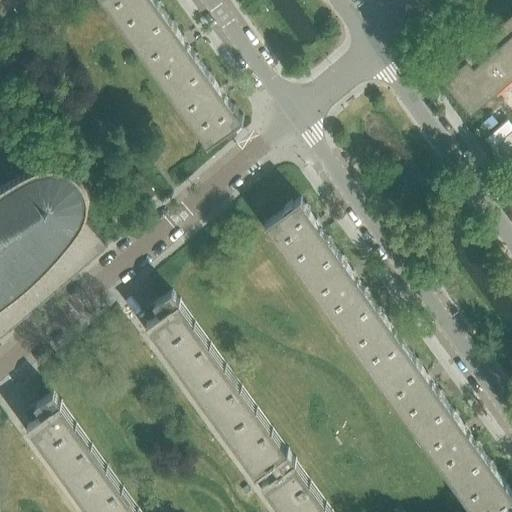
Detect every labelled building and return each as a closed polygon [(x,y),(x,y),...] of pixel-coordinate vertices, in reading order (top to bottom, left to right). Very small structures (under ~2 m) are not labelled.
[(168,14),(157,0),(108,0),(136,38),(168,14)] [(205,65),(183,35),(168,14),(136,38),(172,88),(205,65)] [(511,14),(495,29),(511,48),(511,14)] [(471,107),(511,72),(511,48),(495,29),(455,63),(459,67),(446,78),(471,107)] [(241,115),(220,87),(205,65),(172,88),(209,138),(207,140),(208,141),(229,127),(230,128),(238,123),(237,121),(244,115),(243,114),(241,115)] [(511,122),(508,118),(485,137),(511,168),(511,122)] [(0,336),(108,245),(84,217),(85,214),(87,206),(88,197),(87,188),(85,180),(80,174),(75,169),(68,165),(61,162),(53,161),(46,161),(38,164),(0,119),(0,336)] [(141,172),(125,184),(139,204),(140,203),(155,193),(156,193),(141,172)] [(337,248),(300,198),(303,196),(301,194),(294,200),(292,198),(284,204),(286,205),(265,220),(267,222),(268,221),(305,271),(337,248)] [(374,299),(353,270),(337,248),(305,271),(342,322),(374,299)] [(334,511),(289,449),(172,288),(149,305),(156,314),(146,321),(148,323),(149,322),(211,408),(256,470),(255,471),(256,473),(265,466),(271,474),(262,481),(263,482),(264,481),(286,511),(334,511)] [(411,350),(390,321),(374,299),(342,322),(379,374),(411,350)] [(448,402),(427,372),(411,350),(379,374),(416,425),(448,402)] [(142,511),(54,390),(30,407),(37,416),(28,423),(29,425),(30,424),(94,511),(142,511)] [(485,452),(464,424),(448,402),(416,425),(453,476),(485,452)] [(511,511),(511,489),(501,475),(485,452),(453,476),(479,511),(511,511)]
